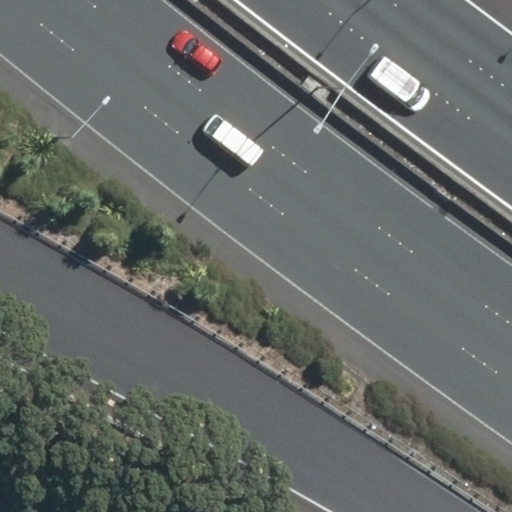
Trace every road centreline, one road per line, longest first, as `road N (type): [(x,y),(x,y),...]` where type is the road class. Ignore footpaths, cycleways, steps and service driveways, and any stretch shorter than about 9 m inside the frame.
road 1 (motorway): [(475,511),(0,254)]
road 2 (motorway): [(511,317),(89,0)]
road 3 (motorway): [(319,0),(511,142)]
